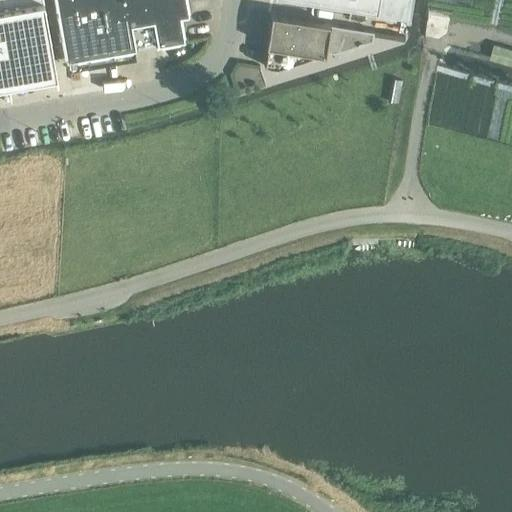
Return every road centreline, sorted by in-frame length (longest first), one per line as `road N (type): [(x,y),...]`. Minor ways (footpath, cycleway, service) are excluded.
road 1 (tertiary): [(511,231),(408,213),(357,216),(0,318)]
road 2 (unclassified): [(325,511),(268,478),(203,468),(0,494)]
road 3 (unclassified): [(0,124),(107,107),(190,80),(217,63),(229,0)]
